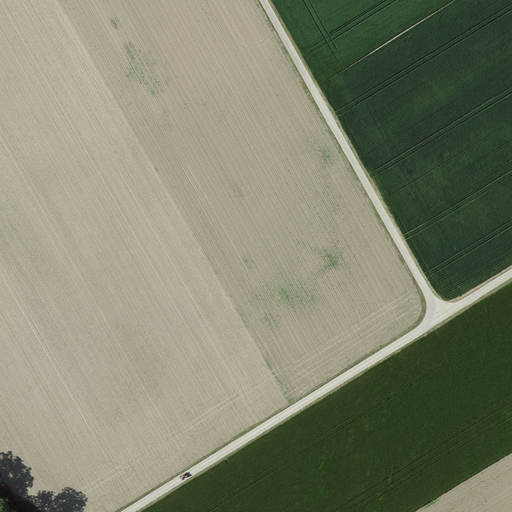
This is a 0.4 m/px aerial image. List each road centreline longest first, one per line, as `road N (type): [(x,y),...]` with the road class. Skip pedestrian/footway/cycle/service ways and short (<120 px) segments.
road 1 (track): [(127,511),(511,271)]
road 2 (track): [(261,0),(439,317)]
